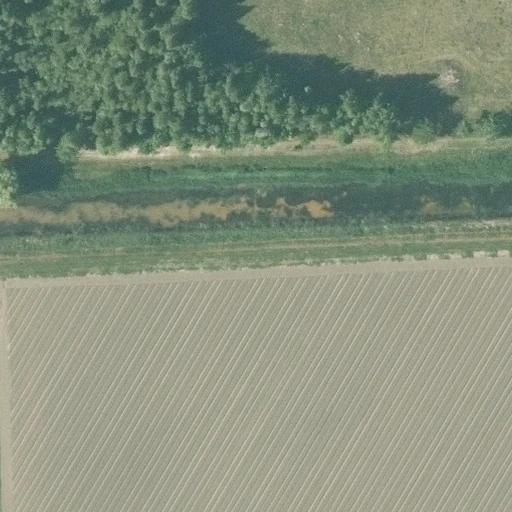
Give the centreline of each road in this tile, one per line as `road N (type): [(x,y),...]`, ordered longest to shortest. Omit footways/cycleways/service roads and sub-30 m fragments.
road 1 (track): [(511,138),(0,159)]
road 2 (track): [(156,0),(241,69),(370,91),(430,114),(511,113)]
